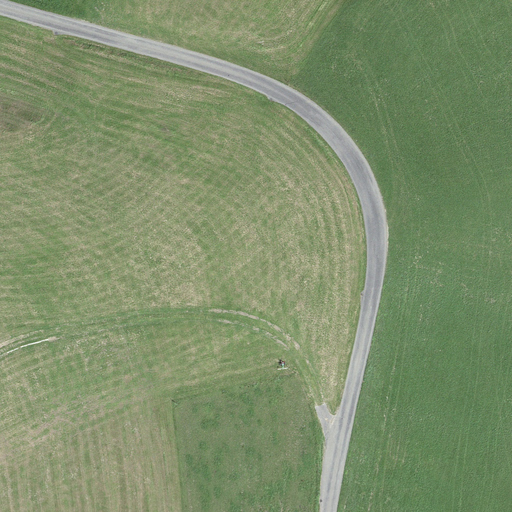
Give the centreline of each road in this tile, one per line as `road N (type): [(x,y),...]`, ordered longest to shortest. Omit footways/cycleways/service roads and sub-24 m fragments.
road 1 (unclassified): [(325,511),(377,257),(375,219),(348,149),(267,86),(0,5)]
road 2 (track): [(335,452),(302,362),(277,343),(171,327),(86,328),(43,333),(0,352)]
